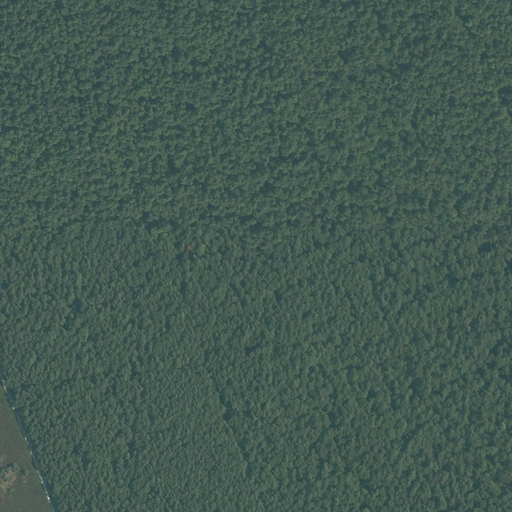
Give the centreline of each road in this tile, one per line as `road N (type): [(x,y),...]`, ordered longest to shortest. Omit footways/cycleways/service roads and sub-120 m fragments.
road 1 (track): [(248,0),(392,343),(211,359),(206,371),(262,511)]
road 2 (track): [(5,389),(206,371)]
road 3 (track): [(0,374),(53,511)]
road 4 (track): [(511,336),(392,343)]
